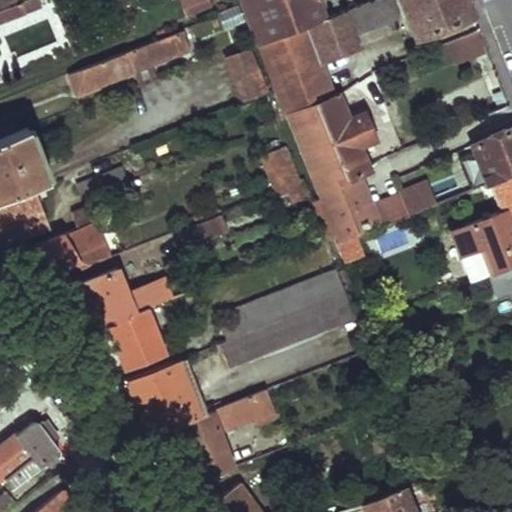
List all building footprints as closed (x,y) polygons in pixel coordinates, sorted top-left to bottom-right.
[(0,21),(25,12),(19,0),(18,0),(0,7),(0,21)] [(19,0),(25,12),(42,5),(39,0),(19,0)] [(182,0),(188,15),(211,5),(208,0),(182,0)] [(254,0),(269,37),(307,22),(324,16),(318,0),(254,0)] [(364,0),(324,16),(307,22),(322,58),(360,46),(355,34),(404,15),(398,0),(364,0)] [(405,0),(419,36),(475,14),(469,0),(405,0)] [(236,7),(221,12),(225,26),(241,20),(236,7)] [(269,37),(263,39),(292,112),(291,113),(329,205),(325,206),(318,209),(314,210),(325,238),(332,235),(337,233),(343,231),(345,230),(348,237),(348,240),(410,215),(399,191),(369,203),(358,175),(371,170),(360,146),(376,139),(364,111),(349,118),(339,94),(330,98),(316,64),(322,58),(307,22),(269,37)] [(487,43),(480,27),(452,39),(458,55),(487,43)] [(181,28),(67,73),(75,93),(133,71),(129,62),(149,54),(186,40),(181,28)] [(218,51),(243,41),(239,30),(213,39),(218,51)] [(249,45),(225,55),(242,96),(265,86),(249,45)] [(129,62),(133,71),(137,82),(157,75),(149,54),(129,62)] [(0,135),(0,193),(48,175),(28,125),(0,135)] [(511,126),(477,141),(494,181),(511,174),(511,126)] [(289,141),(263,151),(278,188),(305,178),(289,141)] [(102,184),(124,176),(119,164),(97,172),(102,184)] [(80,192),(102,184),(97,172),(75,180),(80,192)] [(511,174),(494,181),(505,208),(452,228),(473,280),(490,272),(511,262),(511,174)] [(0,193),(0,239),(0,240),(48,222),(34,189),(51,184),(48,175),(0,193)] [(305,178),(278,188),(284,202),(310,191),(305,178)] [(399,191),(410,215),(437,204),(427,180),(399,191)] [(75,224),(94,216),(108,211),(103,198),(70,211),(75,224)] [(219,211),(184,224),(192,244),(229,230),(221,210),(219,211)] [(64,232),(15,250),(32,274),(79,256),(83,264),(113,252),(94,216),(75,224),(62,229),(64,232)] [(343,231),(337,233),(339,240),(348,237),(345,230),(343,231)] [(118,262),(73,280),(91,325),(105,320),(148,304),(174,295),(166,274),(127,289),(118,262)] [(511,262),(490,272),(498,293),(511,287),(511,262)] [(235,318),(223,323),(228,337),(349,291),(342,268),(232,309),(235,318)] [(228,337),(222,339),(231,363),(356,315),(349,291),(228,337)] [(167,349),(148,304),(105,320),(124,366),(167,349)] [(190,397),(143,415),(149,431),(172,423),(209,409),(187,352),(175,357),(190,397)] [(175,357),(127,375),(141,416),(143,415),(190,397),(175,357)] [(369,392),(376,411),(393,405),(385,386),(369,392)] [(172,423),(194,480),(215,473),(200,434),(254,415),(256,421),(271,415),(262,389),(209,409),(172,423)] [(31,454),(3,476),(11,486),(60,450),(54,442),(40,423),(33,419),(14,433),(31,454)] [(0,444),(0,478),(3,476),(31,454),(14,433),(0,444)] [(264,511),(238,480),(197,510),(198,511),(264,511)] [(414,511),(403,485),(363,501),(367,511),(414,511)] [(78,511),(62,490),(33,511),(78,511)] [(0,511),(2,511),(14,503),(5,491),(0,494),(0,511)]
